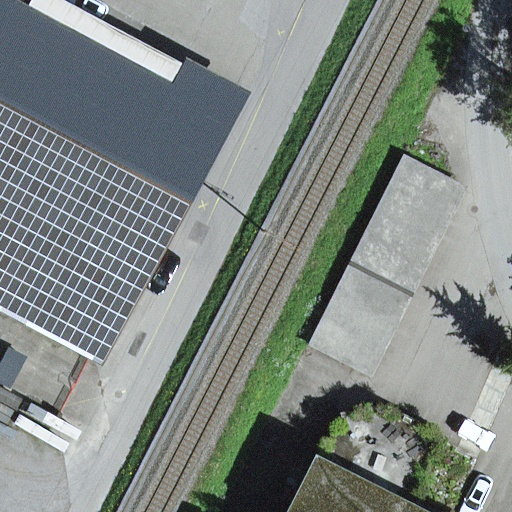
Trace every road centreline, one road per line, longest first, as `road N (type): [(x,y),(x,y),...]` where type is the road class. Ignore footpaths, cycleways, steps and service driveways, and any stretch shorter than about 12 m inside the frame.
road 1 (residential): [(327,0),(78,511)]
road 2 (residential): [(511,238),(488,105),(502,0)]
